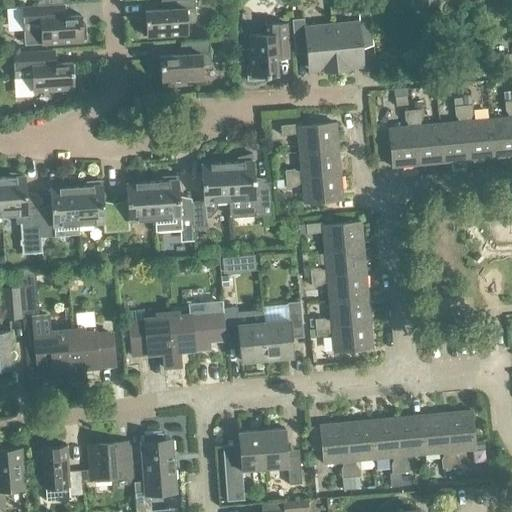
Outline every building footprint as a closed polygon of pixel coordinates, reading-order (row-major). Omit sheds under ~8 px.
[(169,0),(170,10),(145,12),(145,21),(142,21),(143,37),(146,36),(147,39),(188,36),(187,24),(191,24),(196,20),(195,10),(194,0),(169,0)] [(25,47),(42,46),(83,43),(83,41),(86,40),(85,25),(81,25),(81,16),(56,18),(55,7),(22,8),(25,47)] [(332,25),(336,72),(349,71),(349,70),(364,68),(362,47),(373,46),(370,14),(358,15),(359,23),(332,25)] [(336,72),(332,25),(305,28),(304,20),(292,21),(295,53),(306,52),(308,74),(323,72),(324,73),(336,72)] [(250,66),(247,66),(248,82),(263,81),(263,77),(278,76),(276,51),(288,51),(287,25),(262,27),(263,36),(248,37),(250,66)] [(185,56),(160,58),(161,72),(157,72),(158,88),(174,87),(174,83),(203,81),(202,67),(211,66),(209,42),(184,44),(185,56)] [(46,52),(13,55),(15,79),(32,78),(33,93),(62,91),(62,94),(78,93),(77,78),(73,78),(72,64),(47,65),(46,52)] [(494,160),(511,158),(511,103),(505,104),(506,113),(509,116),(510,119),(490,121),(494,160)] [(443,164),(468,162),(463,107),(455,108),(455,117),(458,120),(459,124),(440,125),(443,164)] [(468,162),(494,160),(490,121),(471,122),(471,119),(473,115),(472,107),(463,107),(468,162)] [(418,167),(443,164),(440,125),(421,127),(421,123),(423,120),(422,111),(413,112),(418,167)] [(392,169),(418,167),(413,112),(405,112),(406,122),(408,124),(408,128),(389,130),(392,169)] [(299,154),(338,150),(336,125),(298,128),(298,125),(281,127),(282,137),(297,135),(299,154)] [(286,180),(340,175),(338,150),(299,154),(301,172),(297,173),(294,171),(285,172),(286,180)] [(273,226),(272,217),(269,184),(254,185),(252,155),(237,159),(237,163),(227,164),(230,202),(231,219),(263,217),(263,227),(273,226)] [(204,203),(192,203),(193,229),(207,228),(206,219),(210,219),(217,211),(216,203),(230,202),(227,164),(217,165),(216,160),(201,164),(204,203)] [(42,254),(41,239),(40,214),(27,214),(25,176),(9,174),(9,179),(0,179),(0,193),(2,218),(15,217),(16,226),(20,226),(22,255),(42,254)] [(340,175),(286,180),(286,189),(296,188),(298,185),(302,185),(304,204),(343,201),(340,175)] [(180,230),(193,229),(192,203),(179,204),(177,177),(162,178),(162,182),(152,183),(155,222),(165,221),(166,228),(169,230),(180,230)] [(130,223),(155,222),(152,183),(142,184),(141,179),(126,180),(128,208),(116,209),(117,234),(131,233),(130,223)] [(86,188),(76,188),(79,227),(103,225),(104,235),(117,234),(116,209),(103,209),(101,182),(86,183),(86,188)] [(52,213),(40,214),(41,239),(55,238),(54,228),(79,227),(76,188),(66,189),(65,185),(50,186),(52,213)] [(323,234),(324,252),(363,249),(361,223),(323,227),(323,224),(306,226),(307,235),(323,234)] [(366,274),(363,249),(324,252),(326,271),(323,271),(319,269),(310,270),(311,279),(366,274)] [(368,299),(366,274),(311,279),(312,288),(321,287),(324,284),(327,284),(329,303),(368,299)] [(22,287),(4,288),(6,319),(23,317),(22,287)] [(315,321),(315,329),(370,324),(368,299),(329,303),(331,321),(327,322),(324,320),(315,321)] [(289,322),(263,324),(267,360),(293,358),(290,333),(303,332),(300,303),(287,305),(289,322)] [(267,360),(263,324),(238,327),(236,309),(223,311),(226,339),(239,338),(241,362),(267,360)] [(190,312),(167,314),(173,369),(181,368),(180,354),(182,351),(182,349),(193,348),(193,352),(210,350),(207,318),(191,320),(190,312)] [(149,356),(148,352),(159,351),(160,354),(163,356),(164,370),(173,369),(167,314),(144,316),(144,313),(128,314),(132,358),(149,356)] [(78,386),(73,331),(50,333),(48,315),(31,317),(37,375),(54,373),(53,369),(65,368),(65,370),(68,372),(69,387),(78,386)] [(373,350),(370,324),(315,329),(316,338),(326,337),(328,334),(332,334),(334,353),(373,350)] [(95,328),(73,331),(78,386),(86,385),(85,371),(87,368),(87,366),(99,365),(99,369),(115,368),(112,336),(96,337),(95,328)] [(10,333),(0,333),(0,371),(13,370),(10,333)] [(446,415),(451,470),(460,469),(459,459),(457,457),(456,453),(476,451),(472,412),(446,415)] [(421,417),(425,456),(443,455),(444,458),(442,461),(443,470),(451,470),(446,415),(421,417)] [(421,417),(396,420),(401,474),(410,474),(409,464),(406,461),(406,458),(425,456),(421,417)] [(392,475),(401,474),(396,420),(371,422),(374,461),(393,460),(393,462),(391,466),(392,475)] [(371,422),(345,425),(351,479),(359,479),(358,469),(356,466),(356,463),(374,461),(371,422)] [(351,479),(345,425),(320,427),(323,466),(343,464),(343,467),(341,471),(342,480),(351,479)] [(261,433),(264,471),(288,469),(289,487),(302,486),(299,458),(288,458),(285,431),(261,433)] [(264,471),(261,433),(238,434),(240,462),(224,464),(227,502),(243,500),(243,490),(241,472),(264,471)] [(171,442),(160,443),(159,435),(141,437),(141,444),(143,468),(146,468),(147,483),(134,484),(136,511),(150,511),(149,496),(159,495),(159,488),(174,487),(171,442)] [(116,444),(88,446),(91,481),(111,479),(112,487),(132,485),(130,458),(117,459),(116,444)] [(80,472),(68,473),(66,449),(42,450),(45,490),(69,488),(70,498),(82,497),(80,472)] [(20,451),(0,452),(0,507),(6,507),(5,493),(24,491),(20,451)] [(308,511),(308,502),(261,506),(261,511),(308,511)]
